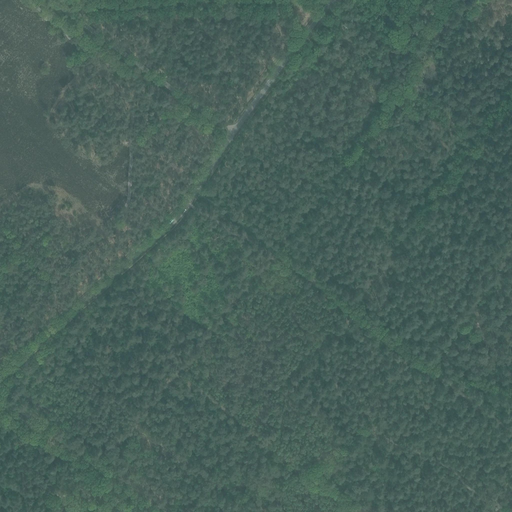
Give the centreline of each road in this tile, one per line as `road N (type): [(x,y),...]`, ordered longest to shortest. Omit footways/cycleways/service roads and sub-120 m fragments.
road 1 (tertiary): [(0,374),(166,223),(233,133)]
road 2 (unclassified): [(233,133),(51,0)]
road 3 (tertiary): [(233,133),(329,0)]
